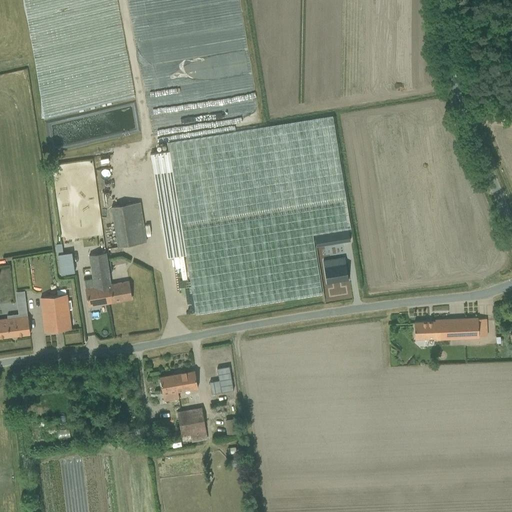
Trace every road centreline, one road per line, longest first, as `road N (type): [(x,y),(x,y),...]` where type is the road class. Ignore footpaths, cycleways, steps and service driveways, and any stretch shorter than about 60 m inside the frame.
road 1 (unclassified): [(0,362),(147,348),(511,283)]
road 2 (unclassified): [(511,230),(443,57),(438,0)]
